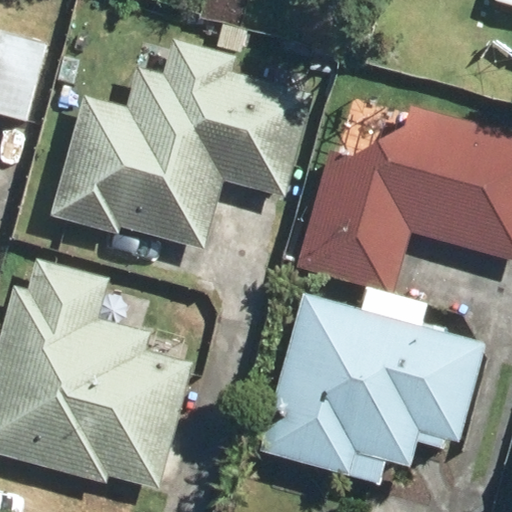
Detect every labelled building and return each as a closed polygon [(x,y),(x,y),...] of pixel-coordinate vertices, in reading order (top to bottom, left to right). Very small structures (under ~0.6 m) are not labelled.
[(511,0),(503,0),(511,2),(511,25),(511,28),(511,0)] [(91,94),(58,213),(126,233),(127,229),(211,252),(231,184),(291,201),(322,94),(240,72),(245,56),(178,37),(168,71),(143,64),(131,105),(91,94)] [(328,149),(297,262),(392,288),(410,224),(511,252),(511,131),(410,103),(405,122),(341,157),(328,149)] [(116,278),(30,255),(0,366),(0,452),(113,483),(114,477),(166,491),(201,363),(154,351),(160,332),(105,317),(116,278)] [(367,309),(312,294),(267,450),(389,484),(395,462),(419,469),(427,443),(450,450),(453,439),(466,442),(494,346),(429,327),(435,306),(373,288),(367,309)]
